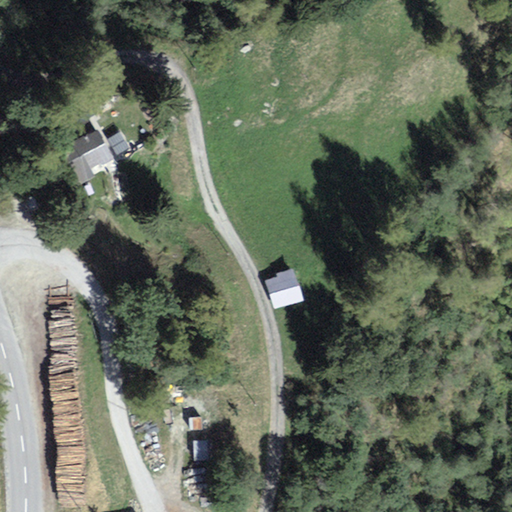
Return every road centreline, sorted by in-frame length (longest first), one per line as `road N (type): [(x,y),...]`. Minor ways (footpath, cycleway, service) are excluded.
road 1 (track): [(0,67),(44,71),(139,57),(161,62),(182,82),(203,176),(270,323),(278,402),(264,511)]
road 2 (tertiary): [(25,511),(18,417),(0,340)]
